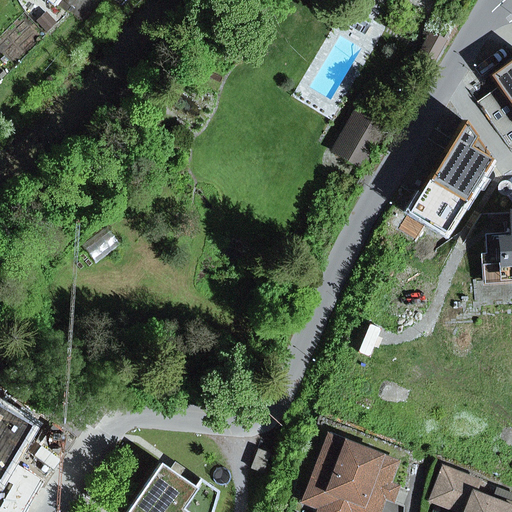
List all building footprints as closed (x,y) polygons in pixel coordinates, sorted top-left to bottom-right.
[(430,33),(416,59),(430,67),(445,41),(430,33)] [(511,57),(485,78),(511,113),(511,57)] [(452,116),(406,198),(446,220),(480,158),(452,116)] [(348,132),(337,151),(360,164),(371,146),(348,132)] [(327,168),(350,181),(360,164),(337,151),(327,168)] [(511,281),(511,279),(511,278),(511,211),(509,211),(510,233),(485,234),(486,253),(481,253),(481,282),(511,281)] [(0,486),(36,432),(0,408),(0,486)] [(375,511),(381,497),(387,482),(394,463),(329,438),(304,501),(318,506),(315,511),(375,511)] [(263,470),(268,455),(258,452),(253,467),(263,470)] [(172,464),(138,511),(218,511),(225,493),(205,480),(202,484),(172,464)] [(431,498),(448,504),(459,477),(459,475),(443,469),(431,498)] [(448,504),(465,511),(472,493),(475,484),(459,477),(448,504)] [(381,497),(393,502),(399,486),(387,482),(381,497)] [(465,511),(464,511),(511,511),(511,509),(472,493),(465,511)]
